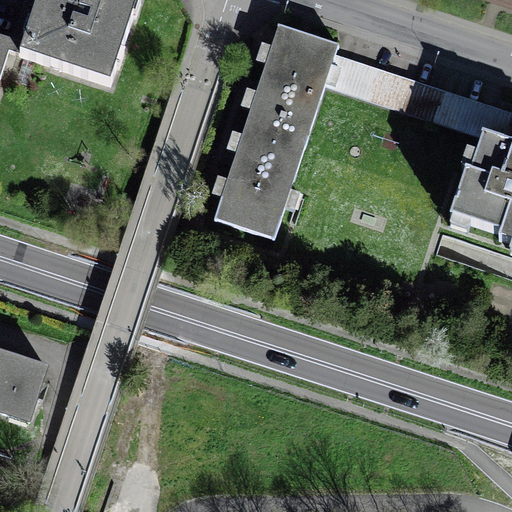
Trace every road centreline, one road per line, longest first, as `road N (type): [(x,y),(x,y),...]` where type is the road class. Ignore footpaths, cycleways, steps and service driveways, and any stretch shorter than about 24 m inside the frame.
road 1 (trunk): [(0,257),(511,424)]
road 2 (residential): [(226,0),(63,511)]
road 3 (residential): [(326,0),(511,61)]
